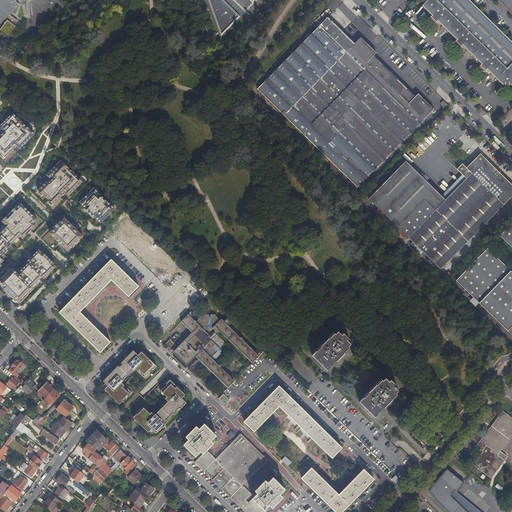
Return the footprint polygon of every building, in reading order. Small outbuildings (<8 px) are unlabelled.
[(0,0),(0,12),(2,14),(0,16),(0,29),(1,30),(0,30),(10,37),(18,26),(16,25),(19,21),(11,15),(12,9),(6,0),(0,0)] [(239,16),(223,0),(208,0),(221,33),(239,16)] [(427,0),(422,6),(423,7),(424,6),(428,10),(427,11),(432,16),(431,16),(432,17),(432,19),(431,19),(434,22),(436,21),(437,22),(437,21),(442,26),(443,25),(447,29),(447,30),(448,31),(448,30),(453,34),(452,35),(457,40),(456,41),(456,43),(459,46),(461,46),(462,45),(467,50),(468,49),(472,53),(471,54),(472,55),(473,54),(477,59),(482,64),(481,65),(481,67),(481,68),(483,70),(484,70),(486,70),(487,69),(492,74),(493,73),(497,78),(496,78),(497,79),(498,79),(502,83),(501,84),(503,86),(504,85),(505,85),(505,87),(509,87),(509,85),(510,85),(511,86),(511,84),(511,41),(469,0),(427,0)] [(511,0),(497,0),(500,2),(501,4),(502,3),(511,11),(510,12),(511,14),(511,0)] [(358,187),(434,109),(418,94),(414,98),(372,57),(377,53),(361,37),(355,44),(328,17),(257,89),(358,187)] [(0,41),(0,43),(6,48),(9,44),(2,39),(0,41)] [(0,152),(5,157),(13,149),(11,147),(14,144),(16,145),(20,149),(34,134),(12,113),(0,125),(0,129),(2,131),(4,133),(1,136),(0,134),(0,152)] [(457,169),(463,175),(442,196),(406,161),(369,199),(441,269),(511,196),(511,184),(480,154),(467,168),(462,164),(457,169)] [(69,169),(61,161),(47,175),(50,178),(52,180),(48,183),(47,182),(38,190),(43,195),(44,195),(48,200),(53,205),(62,196),(61,194),(63,191),(65,193),(68,196),(82,182),(78,177),(77,177),(69,169)] [(98,193),(94,188),(80,203),(86,208),(85,209),(94,218),(95,218),(101,223),(115,209),(110,205),(98,193)] [(0,267),(2,265),(1,264),(4,260),(0,256),(18,237),(19,235),(23,238),(36,225),(34,223),(37,220),(21,204),(17,208),(16,207),(2,221),(5,224),(7,226),(0,232),(0,267)] [(83,236),(64,218),(61,222),(60,221),(53,229),(54,229),(50,233),(68,251),(83,236)] [(511,223),(500,236),(511,247),(511,223)] [(508,331),(511,326),(511,272),(488,248),(456,281),(508,331)] [(42,253),(39,249),(28,260),(30,262),(18,273),(17,272),(14,269),(11,272),(9,271),(2,278),(3,279),(0,282),(0,283),(5,289),(14,297),(20,303),(29,294),(27,292),(43,276),(45,277),(56,266),(53,264),(54,263),(51,260),(50,262),(45,256),(46,255),(43,252),(42,253)] [(111,259),(60,312),(100,352),(110,342),(79,312),(111,280),(128,296),(138,286),(111,259)] [(30,262),(28,260),(17,272),(18,273),(30,262)] [(29,294),(45,277),(43,276),(27,292),(29,294)] [(253,363),(259,356),(229,326),(232,323),(227,318),(224,322),(222,319),(220,321),(216,316),(203,316),(196,322),(188,314),(181,321),(192,332),(174,351),(188,365),(196,356),(228,388),(235,381),(214,360),(222,351),(211,340),(220,331),(253,363)] [(312,355),(328,370),(337,361),(338,362),(338,361),(339,360),(338,359),(341,356),(340,355),(344,352),(345,353),(346,354),(346,353),(345,352),(350,347),(349,346),(353,342),(344,333),(342,334),(339,331),(336,333),(335,332),(312,355)] [(180,336),(177,333),(172,338),(175,341),(180,336)] [(165,344),(171,351),(176,346),(170,340),(165,344)] [(103,385),(102,386),(117,401),(120,398),(120,397),(125,392),(126,393),(129,390),(119,380),(122,376),(121,376),(129,368),(129,369),(132,366),(135,369),(137,367),(143,373),(150,366),(150,367),(154,364),(139,349),(138,350),(135,352),(133,350),(131,348),(124,354),(126,355),(123,358),(122,356),(119,360),(120,361),(117,364),(116,363),(112,366),(113,367),(108,373),(107,372),(101,378),(103,381),(105,383),(103,385)] [(14,362),(7,372),(12,375),(14,377),(21,367),(14,362)] [(385,408),(387,406),(386,405),(389,402),(388,401),(391,398),(392,399),(393,400),(392,399),(397,394),(396,392),(398,390),(397,388),(398,388),(395,385),(396,384),(387,375),(383,380),(382,378),(360,401),(375,416),(384,407),(385,408)] [(16,383),(11,390),(13,392),(20,382),(14,378),(13,381),(16,383)] [(10,379),(5,386),(6,387),(10,390),(11,390),(16,383),(13,381),(10,379)] [(185,395),(186,394),(171,379),(167,383),(168,384),(161,390),(167,396),(166,398),(169,401),(166,404),(166,405),(159,412),(158,411),(155,415),(145,405),(142,408),(143,409),(138,414),(137,413),(133,416),(149,431),(152,428),(157,432),(163,426),(162,425),(164,423),(165,424),(169,420),(187,402),(184,399),(182,397),(185,395)] [(34,391),(37,394),(45,385),(42,382),(34,391)] [(10,390),(6,387),(6,388),(0,383),(0,395),(1,394),(5,396),(10,390)] [(22,394),(25,397),(31,391),(26,386),(26,385),(25,386),(23,388),(26,391),(22,394)] [(37,394),(44,401),(52,392),(45,385),(37,394)] [(342,447),(279,386),(244,421),(254,431),(280,406),(332,458),(342,447)] [(44,401),(43,401),(49,407),(58,398),(52,392),(44,401)] [(71,409),(63,402),(57,410),(66,416),(71,409)] [(52,409),(45,416),(47,418),(54,410),(52,409)] [(511,435),(511,417),(503,411),(476,446),(483,452),(473,465),(491,478),(507,457),(500,451),(511,435)] [(19,424),(24,417),(20,413),(13,423),(11,425),(12,426),(16,428),(19,424)] [(36,425),(38,427),(47,418),(45,416),(41,420),(36,425)] [(24,417),(19,424),(19,425),(16,430),(22,435),(25,429),(22,427),(25,423),(27,424),(30,421),(26,418),(24,417)] [(33,423),(36,425),(41,420),(38,417),(32,422),(33,423)] [(57,425),(65,432),(70,435),(72,432),(68,429),(71,425),(62,418),(57,425)] [(36,425),(33,423),(31,426),(39,432),(41,429),(38,427),(36,425)] [(57,425),(55,424),(49,432),(59,439),(65,432),(57,425)] [(189,439),(184,444),(196,456),(206,446),(208,448),(210,449),(215,444),(214,443),(211,440),(216,435),(215,434),(217,432),(216,431),(214,433),(205,424),(199,429),(196,426),(186,436),(189,439)] [(10,436),(9,438),(11,440),(12,441),(18,433),(14,430),(12,433),(10,436)] [(231,440),(236,435),(232,431),(227,435),(231,440)] [(106,443),(95,432),(85,443),(88,445),(96,451),(97,452),(106,443)] [(58,442),(47,434),(45,437),(56,445),(58,442)] [(216,460),(207,451),(198,460),(216,477),(224,469),(233,477),(224,486),(242,503),(251,494),(242,485),(267,460),(240,434),(216,460)] [(4,444),(3,446),(5,448),(11,440),(9,438),(4,444)] [(110,454),(112,456),(118,451),(111,444),(106,450),(110,454)] [(96,451),(88,445),(83,451),(86,454),(87,454),(86,456),(90,459),(96,451)] [(29,449),(27,452),(33,457),(36,459),(36,458),(42,462),(44,460),(45,461),(48,457),(40,451),(37,455),(29,449)] [(97,452),(96,451),(90,459),(97,464),(103,456),(97,452)] [(126,459),(118,451),(112,456),(111,458),(119,466),(119,465),(126,459)] [(36,459),(33,457),(28,464),(36,470),(40,466),(38,465),(40,462),(36,459)] [(99,465),(102,467),(105,464),(109,460),(106,458),(99,465)] [(119,466),(111,458),(109,460),(114,466),(110,470),(107,474),(109,476),(119,466)] [(135,468),(126,459),(119,465),(126,472),(122,475),(125,478),(135,468)] [(36,471),(28,465),(27,467),(23,464),(18,470),(30,479),(36,471)] [(110,470),(105,464),(102,467),(93,476),(102,483),(109,476),(107,474),(110,470)] [(301,478),(336,511),(341,511),(374,479),(364,469),(339,494),(311,467),(301,478)] [(75,471),(69,478),(75,483),(77,484),(82,477),(75,471)] [(434,497),(448,511),(467,511),(450,495),(455,490),(456,492),(464,483),(449,471),(441,479),(441,480),(429,492),(434,497)] [(126,481),(133,487),(135,485),(141,479),(134,473),(126,481)] [(56,483),(64,489),(69,483),(70,481),(62,475),(56,483)] [(15,486),(21,490),(27,483),(21,478),(15,486)] [(247,505),(245,506),(250,511),(266,511),(264,510),(270,505),(273,508),(283,498),(280,495),(285,490),(274,478),(268,483),(266,480),(260,486),(263,488),(256,496),(247,505)] [(1,483),(0,484),(0,495),(11,504),(13,502),(14,502),(20,494),(10,486),(8,488),(1,483)] [(64,489),(63,489),(69,494),(72,496),(74,493),(68,488),(71,484),(69,483),(64,489)] [(145,485),(140,492),(147,498),(153,491),(145,485)] [(86,491),(80,486),(78,490),(84,495),(86,491)] [(60,487),(54,495),(63,501),(69,494),(63,489),(60,487)] [(147,498),(140,492),(137,490),(136,489),(129,498),(142,509),(149,499),(147,498)] [(480,511),(456,492),(455,490),(450,495),(467,511),(480,511)] [(0,500),(1,501),(0,501),(0,509),(3,511),(5,511),(11,504),(0,495),(0,500)] [(50,495),(43,506),(52,511),(59,502),(50,495)] [(89,509),(86,511),(91,511),(96,506),(93,503),(92,504),(89,509)]
